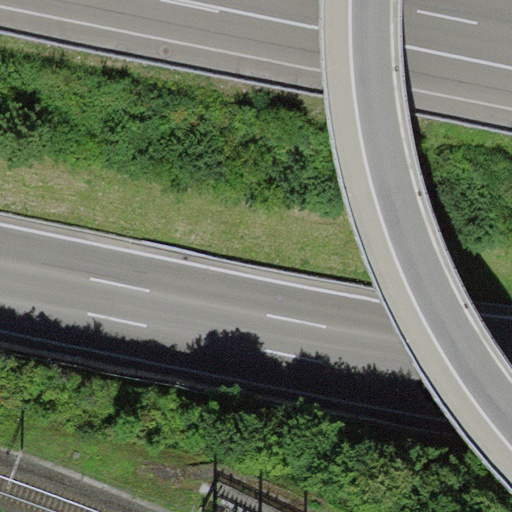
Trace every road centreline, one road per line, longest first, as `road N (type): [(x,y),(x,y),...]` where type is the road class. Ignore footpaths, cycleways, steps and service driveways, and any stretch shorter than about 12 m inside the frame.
road 1 (motorway): [(0,276),(511,370)]
road 2 (motorway): [(365,0),(370,114),(393,210),(435,308),(511,423)]
